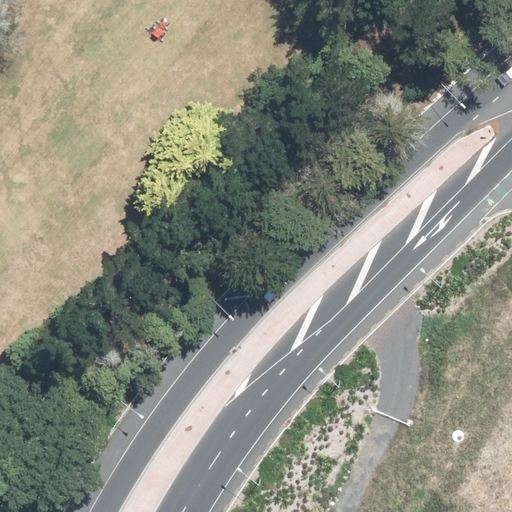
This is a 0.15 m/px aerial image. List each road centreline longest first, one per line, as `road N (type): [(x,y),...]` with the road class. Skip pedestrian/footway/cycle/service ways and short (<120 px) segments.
road 1 (trunk): [(103,511),(163,404),(230,324),(420,146),(511,99)]
road 2 (trunk): [(511,117),(466,197),(268,392),(182,511)]
road 3 (track): [(387,280),(398,394),(344,511)]
